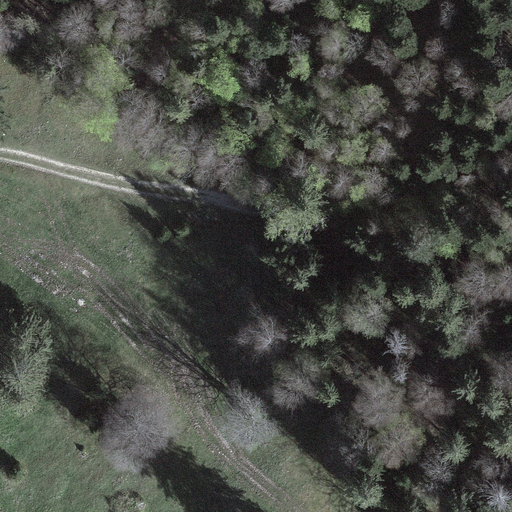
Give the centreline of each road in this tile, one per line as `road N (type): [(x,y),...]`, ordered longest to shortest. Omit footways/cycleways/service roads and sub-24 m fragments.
road 1 (track): [(0,156),(267,208),(313,208),(511,168)]
road 2 (track): [(195,0),(84,32),(0,31)]
